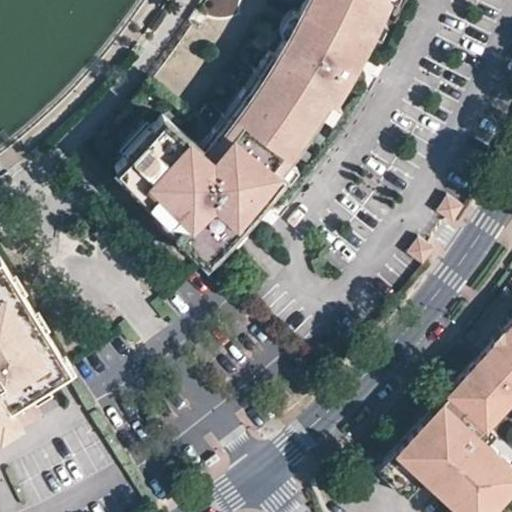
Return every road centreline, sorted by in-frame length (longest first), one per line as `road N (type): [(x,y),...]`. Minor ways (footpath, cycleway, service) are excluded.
road 1 (unknown): [(465,256),(415,206),(359,270),(333,285),(315,288),(296,271),(292,249),(309,210),(382,114),(445,0)]
road 2 (residential): [(511,190),(450,277),(352,386),(260,471)]
road 3 (unknown): [(415,206),(511,24)]
road 4 (unknown): [(139,466),(274,358)]
road 5 (unknown): [(91,389),(157,331),(219,299)]
